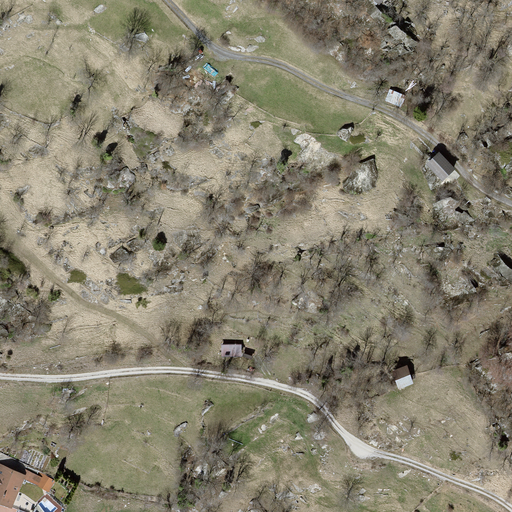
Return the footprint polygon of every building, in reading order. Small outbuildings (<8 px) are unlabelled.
[(404,96),(390,91),(386,100),(400,105),(404,96)] [(439,154),(426,165),(441,183),(454,172),(439,154)] [(242,347),(219,346),(219,358),(241,359),(242,347)] [(410,371),(393,377),(398,391),(415,385),(410,371)] [(0,502),(11,507),(25,476),(0,464),(0,502)] [(54,481),(40,473),(37,477),(42,480),(39,486),(48,491),(54,481)]
